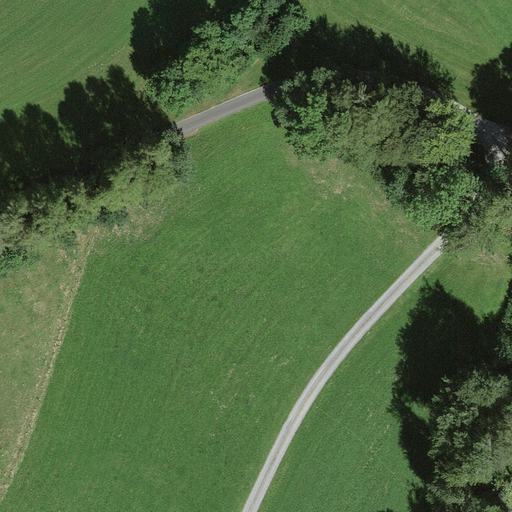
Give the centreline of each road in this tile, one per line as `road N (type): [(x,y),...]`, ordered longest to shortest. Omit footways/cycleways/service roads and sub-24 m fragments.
road 1 (track): [(0,213),(310,74),(380,77),(442,97),(511,154)]
road 2 (track): [(511,164),(331,356),(248,511)]
